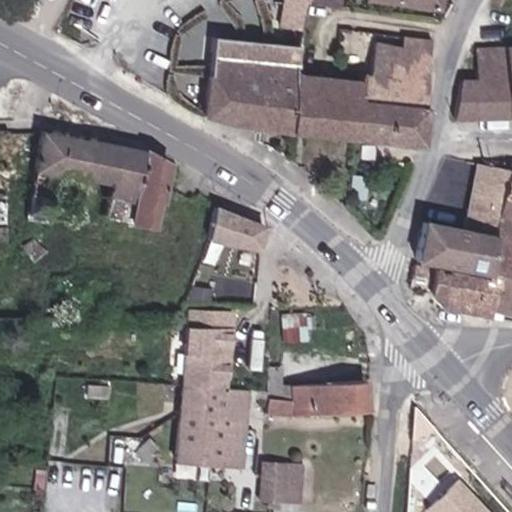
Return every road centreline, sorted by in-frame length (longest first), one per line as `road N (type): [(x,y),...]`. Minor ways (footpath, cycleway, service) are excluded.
road 1 (primary): [(0,39),(267,189),(378,285)]
road 2 (unclassified): [(473,0),(435,152),(403,248),(378,285)]
road 3 (unclassified): [(383,511),(405,315)]
